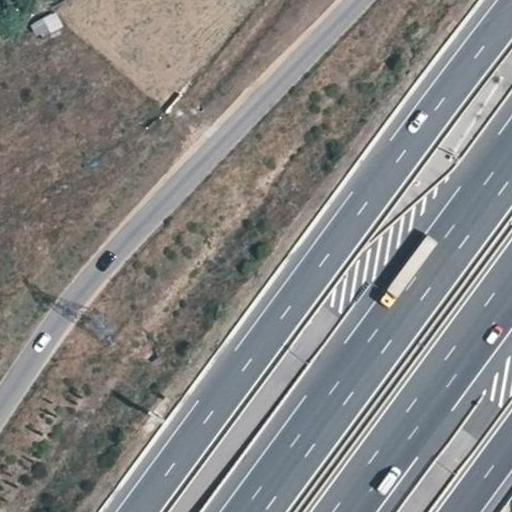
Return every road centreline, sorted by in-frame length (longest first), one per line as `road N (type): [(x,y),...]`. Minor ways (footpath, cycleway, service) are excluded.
road 1 (motorway): [(511,10),(137,511)]
road 2 (unclassified): [(349,0),(0,416)]
road 3 (motorway): [(511,161),(253,511)]
road 4 (motorway): [(344,511),(511,284)]
